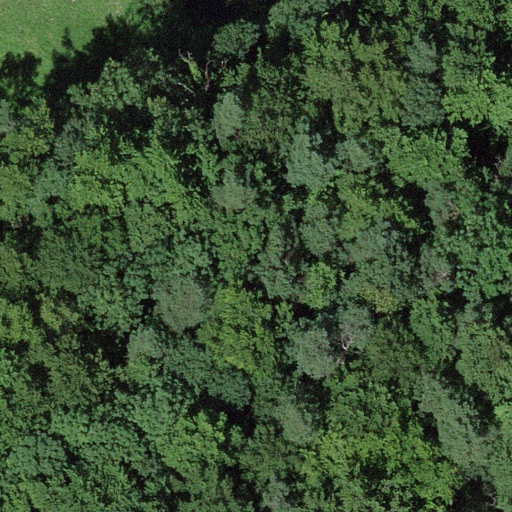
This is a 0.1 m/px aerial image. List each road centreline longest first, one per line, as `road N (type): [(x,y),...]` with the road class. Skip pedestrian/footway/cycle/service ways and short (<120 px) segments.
road 1 (track): [(0,173),(441,0)]
road 2 (track): [(511,495),(392,511)]
